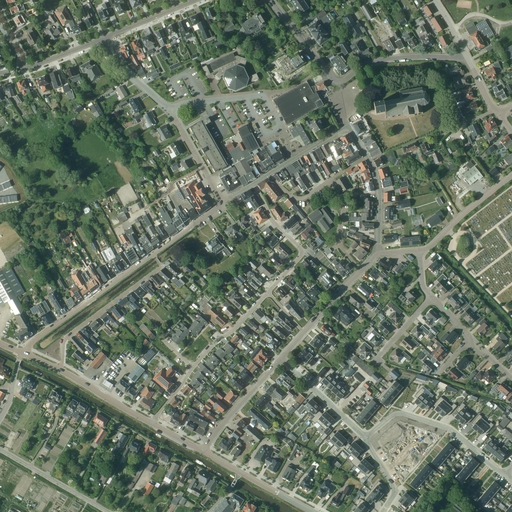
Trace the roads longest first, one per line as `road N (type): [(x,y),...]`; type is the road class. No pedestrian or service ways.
road 1 (residential): [(504,475),(447,427),(408,413),(390,416),(365,437)]
road 2 (residential): [(58,369),(69,334),(161,266),(152,254)]
road 3 (residential): [(23,353),(152,254)]
road 4 (residential): [(254,183),(301,249),(267,292)]
road 5 (unclassified): [(338,81),(386,59),(467,57)]
road 6 (secondary): [(313,511),(201,451)]
road 7 (residential): [(108,511),(0,449)]
road 8 (residential): [(201,451),(280,358)]
road 9 (residential): [(419,250),(511,174)]
